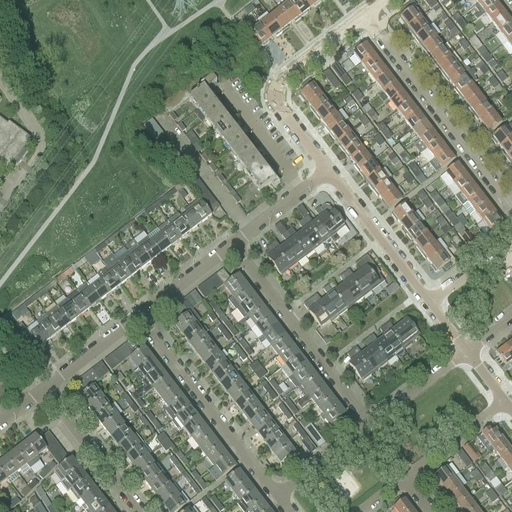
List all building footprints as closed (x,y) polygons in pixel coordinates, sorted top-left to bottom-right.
[(286,0),(288,2),(301,19),(307,14),(305,11),(308,9),(301,0),(286,0)] [(316,0),(301,0),(308,9),(311,6),(313,9),(320,4),(316,0)] [(432,10),(437,6),(432,0),(421,0),(431,11),(432,10)] [(477,21),(484,15),(499,4),(495,0),(484,0),(477,5),(474,8),(479,14),(474,17),(477,21)] [(288,2),(279,10),(289,23),(292,21),(294,24),(301,19),(288,2)] [(405,25),(408,29),(421,19),(413,9),(416,7),(412,2),(400,11),(404,16),(400,19),(400,20),(399,20),(404,26),(405,25)] [(484,15),(492,25),(505,15),(502,11),(504,10),(499,4),(484,15)] [(247,8),(246,8),(251,14),(255,11),(250,5),(247,8)] [(437,6),(432,10),(435,14),(440,10),(437,6)] [(251,14),(246,8),(243,11),(247,17),(251,14)] [(279,10),(269,17),(282,33),(288,29),(286,26),(289,23),(279,10)] [(492,25),(499,34),(511,24),(511,20),(509,17),(507,18),(505,15),(492,25)] [(269,17),(259,24),(270,38),(273,36),(275,38),(282,33),(269,17)] [(409,33),(414,39),(428,28),(421,19),(408,29),(410,32),(409,33)] [(460,19),(454,23),(461,33),(467,28),(460,19)] [(443,26),(446,30),(452,25),(449,21),(443,26)] [(246,35),(245,36),(255,49),(256,48),(260,45),(261,47),(262,47),(263,48),(269,43),(267,41),(270,38),(259,24),(246,35)] [(511,24),(499,34),(507,44),(511,39),(511,24)] [(452,25),(446,30),(449,34),(455,29),(452,25)] [(419,44),(422,48),(435,38),(428,28),(414,39),(418,45),(419,44)] [(423,52),(428,58),(443,47),(435,38),(422,48),(425,50),(423,52)] [(474,38),(469,42),(476,52),(482,48),(474,38)] [(458,45),(461,49),(466,44),(463,40),(458,45)] [(359,43),(352,48),(355,53),(353,55),(360,65),(373,55),(371,52),(372,51),(367,45),(366,46),(366,45),(363,47),(359,43)] [(466,44),(461,49),(464,53),(469,48),(466,44)] [(443,47),(428,58),(433,64),(434,63),(437,67),(450,57),(453,54),(450,50),(447,53),(443,47)] [(486,53),(480,57),(483,61),(489,57),(486,53)] [(360,65),(367,74),(382,63),(377,57),(376,58),(373,55),(360,65)] [(438,71),(443,77),(457,66),(450,57),(437,67),(439,70),(438,71)] [(489,57),(483,62),(486,66),(492,61),(489,57)] [(472,64),(475,68),(481,63),(478,60),(472,64)] [(367,74),(375,84),(388,74),(385,71),(387,70),(382,63),(367,74)] [(481,63),(475,68),(478,72),(484,67),(481,63)] [(336,64),(331,68),(340,81),(345,76),(336,64)] [(457,66),(443,77),(445,80),(448,83),(449,82),(452,86),(470,72),(468,70),(465,69),(461,64),(457,66)] [(337,83),(328,70),(322,75),(327,80),(331,87),(337,83)] [(470,72),(452,86),(454,89),(453,90),(457,96),(472,85),(476,82),(473,77),(475,75),(472,71),(471,71),(470,72)] [(495,77),(498,81),(504,76),(501,72),(495,77)] [(375,84),(382,94),(396,82),(392,76),(390,77),(388,74),(375,84)] [(193,80),(161,106),(164,110),(174,122),(177,119),(172,113),(189,101),(252,183),(260,194),(260,193),(274,183),(203,90),(205,88),(207,90),(213,85),(216,83),(214,80),(211,78),(207,80),(204,83),(202,80),(199,76),(193,80)] [(345,76),(340,81),(345,88),(351,83),(345,76)] [(504,76),(498,81),(501,84),(507,80),(504,76)] [(487,83),(490,87),(496,82),(493,79),(487,83)] [(305,102),(307,105),(321,95),(313,85),(309,81),(300,88),(304,92),(300,95),(300,96),(299,97),(304,103),(305,102)] [(382,94),(389,103),(402,93),(400,90),(401,89),(396,82),(382,94)] [(496,82),(490,87),(493,91),(499,86),(496,82)] [(464,102),(466,105),(479,95),(472,85),(457,96),(462,103),(464,102)] [(357,91),(351,96),(354,99),(360,95),(357,91)] [(389,103),(397,113),(411,102),(406,95),(405,96),(402,93),(389,103)] [(309,110),(313,116),(328,105),(321,95),(307,105),(310,109),(309,110)] [(360,95),(354,99),(357,103),(363,99),(360,95)] [(467,109),(472,116),(487,105),(479,95),(466,105),(469,108),(467,109)] [(343,102),(346,106),(352,102),(349,98),(343,102)] [(502,102),(505,106),(510,102),(507,98),(502,102)] [(20,161),(21,161),(22,160),(21,160),(26,153),(23,150),(27,144),(30,139),(8,123),(7,124),(0,119),(0,99),(0,100),(0,99),(0,167),(6,171),(9,167),(10,167),(13,163),(17,165),(20,161)] [(352,102),(346,106),(349,110),(355,105),(352,102)] [(397,113),(404,122),(417,112),(415,109),(416,108),(411,102),(397,113)] [(320,121),(322,124),(335,114),(328,105),(313,116),(318,122),(320,121)] [(478,121),(481,124),(494,114),(487,105),(472,116),(477,122),(478,121)] [(371,110),(366,115),(369,119),(374,114),(371,110)] [(404,122),(411,132),(426,121),(421,115),(420,116),(417,112),(404,122)] [(323,129),(328,135),(342,124),(335,114),(322,124),(325,128),(323,129)] [(374,114),(369,119),(372,122),(377,118),(374,114)] [(494,114),(481,124),(483,127),(482,128),(487,135),(501,124),(494,114)] [(357,121),(361,125),(366,121),(363,117),(357,121)] [(142,127),(146,131),(155,124),(152,120),(142,127)] [(366,121),(361,125),(363,129),(369,125),(366,121)] [(411,132),(419,141),(432,131),(429,128),(431,127),(426,121),(411,132)] [(146,131),(150,136),(159,129),(155,124),(146,131)] [(180,124),(177,126),(182,133),(185,131),(180,124)] [(334,140),(337,143),(350,134),(342,124),(328,135),(333,141),(334,140)] [(376,128),(384,138),(389,134),(386,130),(382,124),(376,128)] [(499,133),(491,140),(496,146),(497,145),(500,148),(511,138),(511,127),(510,125),(505,128),(499,133)] [(150,136),(153,141),(162,134),(159,129),(150,136)] [(419,141),(426,151),(440,140),(436,134),(434,135),(432,131),(419,141)] [(188,134),(185,137),(190,143),(194,140),(195,139),(190,132),(188,134)] [(153,141),(157,146),(166,139),(162,134),(153,141)] [(338,148),(343,154),(357,143),(350,134),(337,143),(339,147),(338,148)] [(389,134),(384,138),(386,142),(392,137),(389,134)] [(408,134),(399,141),(401,144),(410,136),(408,134)] [(372,140),(375,144),(381,140),(378,136),(372,140)] [(501,152),(506,159),(511,154),(511,138),(500,148),(502,151),(501,152)] [(157,146),(160,151),(170,144),(166,139),(157,146)] [(381,140),(375,144),(378,148),(384,144),(381,140)] [(426,151),(421,155),(428,165),(433,161),(446,151),(444,147),(445,146),(440,140),(426,151)] [(349,159),(351,163),(364,153),(357,143),(343,154),(347,160),(349,159)] [(160,151),(164,155),(173,148),(170,144),(160,151)] [(196,145),(192,147),(198,154),(201,151),(196,145)] [(398,145),(392,149),(398,157),(404,153),(398,145)] [(164,155),(168,160),(177,153),(173,148),(164,155)] [(446,151),(433,161),(441,170),(447,165),(455,159),(450,153),(449,154),(446,151)] [(168,160),(171,165),(181,158),(177,153),(168,160)] [(353,167),(357,173),(372,163),(364,153),(351,163),(354,166),(353,167)] [(404,153),(398,157),(401,161),(407,156),(404,153)] [(203,155),(200,157),(205,164),(209,161),(203,155)] [(393,155),(387,159),(390,163),(396,159),(393,155)] [(171,165),(175,170),(184,163),(181,158),(171,165)] [(396,159),(390,163),(393,167),(399,163),(396,159)] [(175,170),(179,175),(188,168),(184,163),(175,170)] [(364,179),(366,182),(379,172),(372,163),(357,173),(362,180),(364,179)] [(413,164),(407,169),(413,176),(418,172),(413,164)] [(445,175),(452,185),(465,175),(463,172),(464,171),(459,164),(445,175)] [(211,165),(208,167),(213,174),(217,172),(211,165)] [(188,168),(179,175),(182,179),(192,172),(188,168)] [(367,186),(372,193),(386,182),(379,172),(366,182),(369,185),(367,186)] [(418,172),(413,176),(416,180),(421,175),(418,172)] [(407,174),(402,178),(405,182),(410,178),(407,174)] [(184,182),(188,187),(197,179),(194,175),(184,182)] [(219,175),(216,178),(221,184),(224,182),(219,175)] [(452,185),(459,195),(474,184),(469,177),(468,178),(465,175),(452,185)] [(421,176),(416,180),(420,186),(426,182),(421,176)] [(410,178),(405,182),(408,186),(413,182),(410,178)] [(188,187),(192,191),(201,184),(197,179),(188,187)] [(378,198),(381,201),(393,191),(386,182),(372,193),(377,199),(378,198)] [(183,183),(174,190),(177,193),(186,186),(183,183)] [(192,191),(195,196),(205,189),(201,184),(192,191)] [(459,195),(467,204),(480,194),(477,191),(479,190),(474,184),(459,195)] [(227,185),(224,188),(229,195),(232,192),(227,185)] [(195,196),(198,200),(199,201),(208,194),(205,189),(195,196)] [(393,191),(381,201),(383,204),(382,205),(387,212),(401,201),(393,191)] [(429,196),(429,197),(432,201),(437,196),(434,192),(429,196)] [(208,194),(199,201),(203,206),(212,199),(208,194)] [(469,217),(474,214),(488,203),(483,196),(482,197),(480,194),(467,204),(462,208),(469,217)] [(235,196),(232,198),(237,205),(240,202),(235,196)] [(437,196),(432,201),(439,210),(445,206),(437,196)] [(164,197),(158,202),(161,206),(167,201),(164,197)] [(421,203),(424,207),(429,202),(426,198),(421,203)] [(212,199),(203,206),(206,211),(216,203),(212,199)] [(198,200),(188,208),(201,224),(211,217),(210,215),(206,211),(203,206),(199,201),(198,200)] [(429,202),(424,207),(427,211),(432,206),(429,202)] [(206,211),(210,215),(219,208),(216,203),(206,211)] [(474,214),(481,223),(494,213),(492,210),(493,209),(488,203),(474,214)] [(397,222),(400,225),(413,215),(405,205),(391,217),(396,223),(397,222)] [(323,213),(325,216),(338,233),(344,228),(328,207),(325,207),(320,210),(323,213)] [(150,208),(144,213),(147,216),(153,212),(150,208)] [(186,215),(181,219),(191,232),(201,224),(188,208),(183,211),(186,215)] [(318,217),(323,213),(320,210),(319,208),(315,212),(318,217)] [(449,211),(443,216),(446,220),(452,215),(449,211)] [(144,213),(138,218),(141,221),(147,216),(144,213)] [(481,223),(477,227),(484,236),(488,242),(500,232),(496,227),(497,226),(498,227),(501,225),(501,224),(502,223),(503,222),(498,215),(497,216),(494,213),(481,223)] [(177,215),(167,222),(180,240),(191,232),(181,219),(177,215)] [(401,229),(405,236),(420,225),(413,215),(400,225),(402,228),(401,229)] [(452,215),(446,220),(454,229),(459,225),(452,215)] [(325,216),(317,222),(330,239),(334,244),(339,240),(335,235),(338,233),(325,216)] [(307,217),(303,221),(322,245),(330,239),(317,222),(314,225),(307,217)] [(435,222),(438,226),(444,221),(441,217),(435,222)] [(304,233),(301,235),(314,252),(322,245),(303,221),(297,224),(304,233)] [(444,221),(438,226),(441,230),(447,225),(444,221)] [(167,222),(157,230),(161,235),(170,248),(180,240),(167,222)] [(130,224),(124,228),(126,232),(133,227),(130,224)] [(412,241),(414,244),(427,234),(420,225),(405,236),(410,242),(412,241)] [(459,225),(454,229),(458,235),(461,239),(467,234),(464,230),(459,225)] [(124,228),(116,234),(119,238),(126,232),(124,228)] [(291,230),(287,233),(292,241),(305,258),(314,252),(301,235),(297,238),(291,230)] [(143,233),(133,241),(137,246),(150,263),(160,255),(150,243),(147,237),(143,233)] [(288,245),(284,248),(297,264),(305,258),(292,241),(287,233),(282,237),(288,245)] [(415,249),(420,255),(435,244),(427,234),(414,244),(417,248),(415,249)] [(467,234),(461,239),(472,254),(478,249),(467,234)] [(161,235),(150,243),(160,255),(170,248),(161,235)] [(450,241),(453,245),(459,241),(456,237),(450,241)] [(111,238),(104,244),(106,248),(114,242),(111,238)] [(459,241),(453,245),(456,249),(462,244),(459,241)] [(275,242),(270,246),(289,271),(297,264),(284,248),(281,250),(275,242)] [(104,244),(93,252),(96,255),(106,248),(104,244)] [(426,260),(429,263),(442,253),(435,244),(420,255),(425,261),(426,260)] [(137,246),(127,253),(140,271),(150,263),(137,246)] [(289,271),(270,246),(266,250),(269,254),(265,257),(281,277),(289,271)] [(83,260),(86,263),(88,266),(98,258),(96,256),(93,252),(83,260)] [(127,253),(117,261),(130,279),(140,271),(127,253)] [(442,253),(429,263),(431,267),(430,268),(434,274),(436,273),(449,263),(442,253)] [(112,256),(102,263),(106,268),(120,286),(130,279),(117,261),(116,261),(116,260),(112,255),(112,256)] [(360,262),(356,265),(362,273),(358,276),(371,293),(384,283),(378,276),(380,274),(376,270),(366,257),(360,262)] [(83,260),(77,265),(79,268),(86,263),(83,260)] [(102,272),(96,276),(100,281),(110,294),(120,286),(106,268),(102,272)] [(70,270),(63,275),(66,279),(73,274),(70,270)] [(222,271),(216,276),(223,286),(230,281),(222,271)] [(349,271),(344,274),(363,299),(371,293),(358,276),(355,279),(349,271)] [(342,288),(354,305),(363,299),(344,274),(339,278),(345,286),(342,288)] [(63,275),(56,280),(59,284),(66,279),(63,275)] [(216,276),(211,279),(219,289),(223,286),(216,276)] [(96,277),(86,284),(100,302),(110,294),(100,281),(96,277)] [(224,287),(232,297),(245,287),(238,277),(230,283),(224,287)] [(211,279),(207,283),(214,293),(219,289),(211,279)] [(207,283),(202,287),(209,296),(214,293),(207,283)] [(332,283),(328,287),(331,292),(336,288),(332,283)] [(86,284),(76,292),(90,310),(100,302),(86,284)] [(50,285),(43,291),(46,294),(52,289),(50,285)] [(394,285),(385,292),(389,298),(399,290),(394,285)] [(209,296),(202,287),(197,290),(205,300),(209,296)] [(235,311),(236,310),(253,297),(245,287),(232,297),(227,301),(235,311)] [(325,301),(338,318),(346,311),(334,295),(331,292),(328,287),(323,290),(329,298),(325,301)] [(334,295),(346,311),(354,305),(342,288),(334,295)] [(43,291),(33,298),(36,302),(46,294),(43,291)] [(76,292),(66,300),(80,317),(90,310),(76,292)] [(190,296),(197,306),(202,302),(195,292),(190,296)] [(185,300),(193,309),(197,306),(190,296),(185,300)] [(315,304),(317,307),(328,322),(330,324),(338,318),(325,301),(322,303),(316,296),(311,299),(315,304)] [(243,320),(247,317),(261,307),(253,297),(236,310),(243,320)] [(33,298),(23,306),(25,310),(36,302),(33,298)] [(310,308),(315,304),(311,299),(303,306),(307,311),(310,308)] [(66,300),(56,308),(69,325),(80,317),(66,300)] [(188,313),(192,310),(193,309),(185,300),(180,303),(188,313)] [(208,306),(213,311),(215,310),(216,311),(218,309),(212,302),(208,306)] [(180,303),(176,307),(183,317),(188,313),(180,303)] [(23,306),(16,311),(19,315),(25,310),(23,306)] [(171,311),(178,320),(183,317),(176,307),(171,311)] [(247,317),(245,319),(247,322),(249,320),(255,327),(268,317),(261,307),(247,317)] [(328,322),(317,307),(312,311),(309,314),(319,328),(328,322)] [(56,308),(46,315),(59,333),(69,325),(56,308)] [(215,310),(213,311),(219,319),(223,316),(218,309),(216,311),(215,310)] [(174,326),(182,336),(196,326),(201,322),(192,310),(188,313),(183,317),(178,320),(179,322),(174,326)] [(207,316),(213,324),(217,320),(211,313),(207,316)] [(46,315),(35,323),(39,328),(49,341),(59,333),(46,315)] [(255,327),(262,337),(276,327),(268,317),(255,327)] [(223,325),(228,331),(230,329),(231,330),(233,329),(227,322),(223,325)] [(398,329),(409,343),(418,337),(407,322),(398,329)] [(389,323),(384,327),(388,332),(392,328),(389,323)] [(21,325),(16,329),(23,338),(28,334),(21,325)] [(182,336),(190,346),(203,335),(207,332),(204,328),(200,331),(196,326),(182,336)] [(217,330),(222,336),(224,334),(225,335),(226,334),(221,327),(217,330)] [(265,341),(270,347),(283,336),(276,327),(262,337),(257,341),(260,345),(265,341)] [(384,327),(379,331),(383,335),(386,338),(382,341),(395,358),(396,360),(404,354),(403,352),(390,335),(388,332),(384,327)] [(28,334),(23,338),(30,347),(35,343),(39,349),(49,341),(39,328),(29,336),(28,334)] [(230,329),(228,331),(233,339),(237,336),(233,329),(231,330),(230,329)] [(390,335),(403,352),(411,345),(409,343),(398,329),(390,335)] [(224,334),(222,336),(227,343),(231,340),(226,334),(225,335),(224,334)] [(190,346),(197,356),(211,345),(203,335),(190,346)] [(270,347),(277,357),(291,346),(283,336),(270,347)] [(371,344),(374,347),(387,364),(395,358),(382,341),(379,344),(373,336),(368,340),(371,344)] [(367,348),(371,344),(368,340),(363,343),(367,348)] [(239,345),(243,351),(245,349),(246,350),(248,349),(243,342),(239,345)] [(127,344),(122,348),(130,357),(134,354),(127,344)] [(197,356),(205,366),(218,355),(211,345),(197,356)] [(277,357),(285,366),(298,356),(291,346),(277,357)] [(232,350),(237,356),(239,354),(240,355),(242,354),(236,347),(232,350)] [(366,354),(378,370),(387,364),(374,347),(366,354)] [(498,359),(493,363),(500,372),(511,363),(511,364),(511,355),(506,347),(502,349),(501,348),(495,353),(496,354),(495,354),(496,355),(496,356),(498,359)] [(122,348),(118,351),(125,361),(130,357),(122,348)] [(355,357),(357,360),(370,377),(378,370),(366,354),(362,356),(356,348),(351,352),(355,357)] [(136,355),(130,360),(138,370),(151,360),(144,350),(144,349),(136,355)] [(245,349),(243,351),(249,358),(253,355),(248,349),(246,350),(245,349)] [(118,351),(113,355),(120,365),(125,361),(118,351)] [(218,355),(205,366),(212,375),(226,365),(230,362),(231,361),(228,357),(223,351),(218,355)] [(351,360),(355,357),(351,352),(347,356),(351,360)] [(239,354),(237,356),(242,363),(246,359),(242,354),(240,355),(239,354)] [(113,355),(108,359),(115,368),(120,365),(113,355)] [(288,379),(292,376),(306,366),(298,356),(285,366),(281,370),(288,379)] [(115,368),(108,359),(103,362),(111,372),(115,368)] [(151,360),(138,370),(145,379),(159,369),(151,360)] [(370,377),(357,360),(349,366),(362,383),(370,377)] [(256,363),(253,365),(257,371),(260,369),(261,370),(256,363)] [(101,364),(96,368),(103,377),(108,374),(101,364)] [(226,365),(212,375),(220,385),(233,375),(238,371),(235,367),(230,371),(230,370),(226,365)] [(249,368),(253,374),(254,374),(255,375),(258,372),(257,371),(253,365),(249,368)] [(292,376),(288,379),(288,380),(295,390),(300,386),(313,376),(306,366),(292,376)] [(96,368),(91,372),(99,381),(103,377),(96,368)] [(145,379),(141,382),(142,383),(141,384),(144,387),(144,388),(143,389),(142,391),(145,395),(152,390),(166,379),(159,370),(160,369),(159,369),(145,379)] [(257,371),(258,372),(263,379),(266,376),(261,370),(260,369),(257,371)] [(91,372),(87,375),(94,385),(99,381),(91,372)] [(254,374),(253,374),(259,382),(263,379),(258,372),(255,375),(254,374)] [(114,377),(119,383),(121,382),(122,383),(124,381),(118,374),(114,377)] [(87,375),(82,379),(89,388),(94,385),(87,375)] [(220,385),(227,395),(241,385),(233,375),(220,385)] [(300,386),(297,388),(304,398),(307,396),(308,396),(321,386),(313,376),(300,386)] [(89,388),(82,379),(77,382),(85,392),(89,388)] [(166,379),(153,389),(160,399),(174,389),(174,388),(174,389),(166,379)] [(121,382),(119,383),(125,390),(129,387),(124,381),(122,383),(121,382)] [(268,384),(273,390),(275,388),(276,390),(278,388),(272,381),(268,384)] [(227,395),(235,405),(248,394),(241,385),(227,395)] [(115,386),(113,388),(118,395),(123,392),(118,386),(116,387),(115,386)] [(262,389),(267,395),(269,393),(270,394),(272,393),(266,386),(262,389)] [(304,398),(296,405),(301,410),(309,404),(308,403),(311,400),(315,406),(328,395),(321,386),(308,396),(307,396),(304,398)] [(81,399),(88,408),(102,397),(94,387),(79,399),(80,399),(81,399)] [(275,388),(273,390),(279,398),(283,395),(278,388),(276,390),(275,388)] [(174,389),(160,399),(168,409),(181,399),(174,389),(175,389),(174,389)] [(269,393),(267,395),(272,402),(276,399),(272,393),(270,394),(269,393)] [(130,397),(134,403),(136,401),(137,402),(139,401),(134,394),(130,397)] [(235,405),(242,415),(256,404),(248,394),(235,405)] [(315,406),(323,416),(336,405),(328,395),(315,406)] [(94,418),(95,418),(110,407),(102,397),(88,408),(95,418),(94,418)] [(128,398),(123,401),(128,408),(129,407),(130,408),(133,406),(128,398)] [(164,412),(172,422),(189,408),(181,399),(164,412)] [(136,401),(134,403),(140,410),(144,407),(139,401),(137,402),(136,401)] [(284,404),(288,410),(290,408),(291,409),(293,408),(288,401),(284,404)] [(242,415),(250,424),(263,414),(256,404),(242,415)] [(336,405),(323,416),(319,419),(322,423),(324,421),(332,431),(340,425),(337,421),(344,415),(336,405)] [(129,407),(128,408),(133,415),(138,412),(133,406),(130,408),(129,407)] [(278,409),(282,415),(284,413),(285,414),(287,413),(281,406),(278,409)] [(96,418),(103,428),(117,417),(110,407),(95,418),(95,419),(96,418)] [(172,422),(170,423),(178,433),(182,430),(183,429),(197,419),(189,409),(190,409),(190,408),(172,422)] [(290,408),(288,410),(293,417),(294,417),(297,414),(293,408),(291,409),(290,408)] [(145,416),(149,423),(152,421),(152,422),(154,421),(149,413),(145,416)] [(284,413),(282,415),(287,422),(291,418),(287,413),(285,414),(284,413)] [(250,424),(258,434),(271,424),(263,414),(250,424)] [(109,438),(110,438),(125,427),(117,417),(103,428),(110,437),(109,438)] [(139,421),(144,427),(145,426),(146,427),(149,425),(143,418),(139,421)] [(197,419),(183,429),(191,439),(205,428),(204,428),(197,419)] [(299,423),(304,430),(308,427),(303,420),(299,423)] [(152,421),(149,423),(155,430),(159,427),(154,421),(152,422),(152,421)] [(258,434),(265,444),(279,434),(271,424),(258,434)] [(145,426),(144,427),(150,434),(154,431),(149,425),(146,427),(145,426)] [(293,428),(297,435),(303,434),(296,425),(293,428)] [(308,427),(304,430),(305,432),(311,440),(318,435),(310,425),(308,427)] [(111,438),(118,448),(133,437),(125,427),(110,438),(110,439),(111,438)] [(205,428),(191,439),(198,449),(212,438),(205,429),(205,428)] [(481,435),(476,439),(487,453),(492,449),(503,441),(495,430),(491,433),(488,429),(481,435)] [(38,440),(42,445),(52,437),(48,433),(38,440)] [(163,434),(159,437),(163,443),(165,442),(166,443),(168,441),(163,434)] [(265,444),(273,454),(286,444),(279,434),(265,444)] [(303,434),(297,435),(302,441),(300,443),(310,456),(316,451),(303,434)] [(25,443),(25,444),(36,459),(39,456),(46,451),(45,449),(42,445),(38,440),(37,438),(35,436),(34,436),(35,437),(25,444),(25,443)] [(42,445),(45,449),(55,442),(52,437),(42,445)] [(125,458),(140,446),(133,437),(118,448),(125,457),(125,458)] [(155,440),(160,446),(162,445),(163,446),(164,444),(163,443),(159,437),(155,440)] [(212,438),(198,449),(206,458),(220,448),(220,447),(219,448),(212,438)] [(163,443),(164,444),(169,450),(173,447),(168,441),(166,443),(165,442),(163,443)] [(492,449),(499,459),(511,451),(503,441),(492,449)] [(45,449),(46,451),(49,454),(59,447),(55,442),(45,449)] [(39,462),(36,459),(25,444),(15,451),(29,469),(39,462)] [(162,445),(160,446),(165,453),(169,450),(164,444),(163,446),(162,445)] [(286,444),(273,454),(280,464),(294,454),(286,444)] [(469,444),(468,445),(463,449),(474,463),(480,459),(469,444)] [(126,458),(133,467),(148,456),(140,446),(125,458),(126,458)] [(49,454),(52,459),(62,451),(59,447),(49,454)] [(220,448),(206,458),(213,468),(227,458),(220,448)] [(5,459),(17,474),(18,475),(20,473),(23,476),(30,471),(29,470),(29,469),(15,451),(15,452),(5,459)] [(52,459),(56,463),(66,456),(62,451),(52,459)] [(460,451),(456,454),(467,469),(472,465),(460,451)] [(504,472),(507,469),(511,465),(511,451),(499,459),(496,462),(504,472)] [(175,456),(180,462),(182,460),(183,462),(185,460),(179,453),(175,456)] [(66,456),(56,463),(60,468),(69,460),(66,456)] [(140,477),(140,478),(155,466),(148,456),(133,467),(140,477)] [(170,460),(174,466),(176,465),(176,466),(179,464),(173,457),(170,460)] [(227,458),(213,468),(221,478),(220,478),(221,479),(235,468),(235,467),(234,467),(227,458)] [(0,473),(7,482),(10,479),(17,474),(5,459),(0,463),(0,473)] [(53,473),(61,483),(79,469),(71,459),(69,461),(60,468),(53,473)] [(52,463),(45,470),(49,474),(55,467),(52,463)] [(176,465),(174,466),(180,473),(184,470),(179,464),(176,466),(176,465)] [(484,464),(478,469),(482,474),(485,471),(484,470),(487,468),(484,464)] [(141,478),(148,487),(163,476),(155,466),(140,478),(141,478)] [(485,471),(482,474),(485,478),(491,473),(487,469),(487,468),(484,470),(485,471)] [(67,494),(72,491),(86,479),(79,469),(61,483),(59,484),(67,494)] [(437,475),(434,477),(442,488),(453,479),(445,469),(437,475)] [(49,474),(45,470),(38,477),(42,481),(49,474)] [(475,471),(469,475),(473,480),(476,478),(476,477),(478,475),(475,471)] [(190,475),(195,482),(197,480),(198,481),(200,480),(194,472),(190,475)] [(225,484),(233,493),(246,483),(239,473),(239,472),(224,484),(225,484)] [(476,478),(473,480),(476,484),(482,480),(478,475),(476,477),(476,478)] [(155,497),(170,486),(163,476),(148,487),(156,497),(155,497)] [(184,480),(189,486),(191,485),(192,486),(193,484),(188,477),(184,480)] [(79,500),(79,501),(94,489),(86,479),(72,491),(77,497),(76,498),(78,501),(79,500)] [(442,488),(449,498),(461,489),(453,479),(442,488)] [(197,480),(195,482),(200,489),(204,486),(200,480),(198,481),(197,480)] [(27,488),(31,492),(38,485),(34,481),(27,488)] [(233,493),(241,503),(254,492),(253,492),(246,483),(233,493)] [(191,485),(189,486),(194,494),(198,491),(193,484),(192,486),(191,485)] [(499,484),(493,489),(497,494),(500,491),(499,490),(502,488),(499,484)] [(156,497),(163,507),(177,497),(178,496),(170,486),(155,497),(156,498),(156,497)] [(27,488),(21,495),(24,498),(31,492),(27,488)] [(40,488),(35,492),(39,499),(44,496),(40,488)] [(500,491),(497,494),(500,498),(506,493),(503,489),(502,488),(499,490),(500,491)] [(94,489),(79,501),(83,506),(81,508),(83,511),(84,511),(85,511),(86,511),(102,499),(94,489)] [(449,498),(457,508),(469,499),(461,489),(449,498)] [(491,491),(485,495),(489,500),(492,498),(491,497),(494,495),(491,491)] [(254,492),(241,503),(245,508),(241,511),(249,511),(261,503),(254,493),(254,492)] [(177,497),(163,507),(167,511),(177,511),(185,506),(189,503),(181,493),(178,496),(177,497)] [(492,498),(489,500),(492,504),(498,500),(494,495),(491,497),(492,498)] [(44,496),(39,499),(47,510),(51,507),(44,496)] [(213,497),(209,500),(214,507),(216,505),(217,506),(219,505),(213,498),(213,497)] [(34,498),(29,501),(33,507),(38,504),(34,498)] [(399,498),(390,505),(393,509),(402,502),(399,498)] [(16,499),(9,505),(12,509),(20,503),(16,499)] [(105,511),(110,509),(109,508),(109,509),(102,499),(86,511),(85,511),(84,511),(105,511)] [(200,502),(208,511),(210,510),(211,511),(213,510),(204,499),(200,502)] [(457,508),(460,511),(472,511),(476,509),(469,499),(457,508)] [(393,509),(395,511),(410,511),(412,511),(404,500),(402,502),(393,509)] [(269,511),(268,511),(261,503),(249,511),(269,511)]
